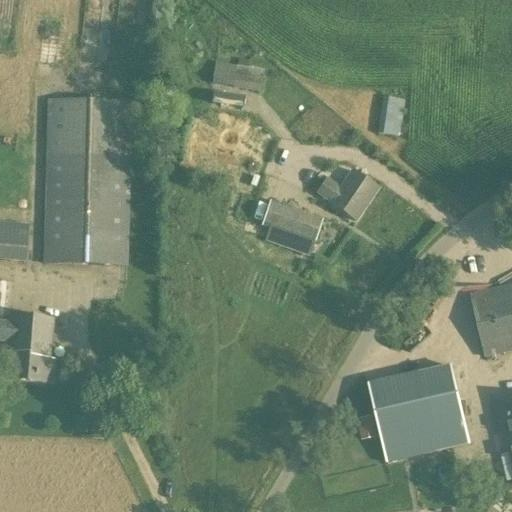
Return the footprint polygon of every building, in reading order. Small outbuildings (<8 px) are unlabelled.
[(261,94),(264,72),(215,64),(211,87),(261,94)] [(299,87),(270,98),(273,107),(303,97),(299,87)] [(402,137),(405,100),(384,98),(380,135),(402,137)] [(128,268),(132,104),(47,102),(43,266),(128,268)] [(355,223),(377,191),(351,173),(340,190),(326,181),(317,195),(331,204),(330,206),(355,223)] [(310,259),(322,220),(270,203),(261,229),(268,231),(264,243),(310,259)] [(0,263),(25,265),(28,227),(0,224),(0,263)] [(0,344),(8,345),(13,284),(0,282),(0,344)] [(511,354),(511,286),(469,297),(485,361),(511,354)] [(52,387),(54,362),(50,362),(54,320),(11,317),(8,345),(4,345),(1,382),(52,387)] [(470,446),(452,368),(369,387),(387,465),(470,446)] [(511,404),(496,408),(506,455),(510,454),(511,461),(511,404)]
